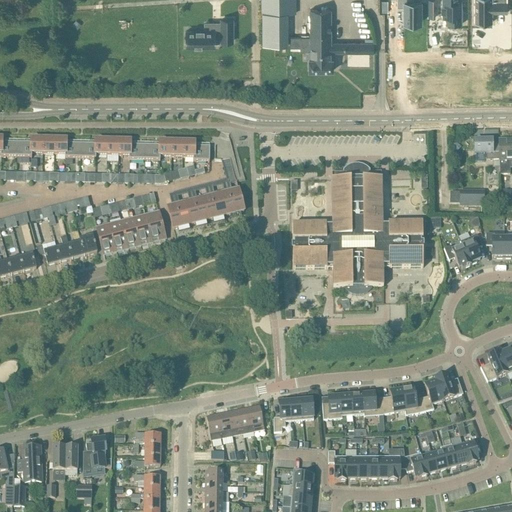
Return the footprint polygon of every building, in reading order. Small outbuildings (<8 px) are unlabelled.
[(262,14),(262,47),(288,46),(288,14),(296,14),(295,0),(261,0),(262,14)] [(407,0),(401,0),(401,13),(406,13),(406,31),(423,31),(423,6),(415,6),(415,0),(407,0)] [(440,0),(441,17),(444,17),(444,23),(461,23),(461,3),(457,3),(457,0),(440,0)] [(474,0),(474,23),(492,23),(491,0),(474,0)] [(331,10),(310,10),(310,51),(305,51),(305,60),(309,60),(309,59),(332,59),(332,54),(374,53),(374,43),(331,42),(331,10)] [(204,31),(204,30),(196,30),(196,31),(187,31),(187,47),(188,47),(214,47),(215,47),(215,40),(222,40),(222,42),(233,42),(233,20),(222,20),(222,22),(222,32),(215,32),(215,31),(204,31)] [(429,35),(428,48),(444,49),(444,35),(429,35)] [(454,44),(444,44),(444,60),(454,60),(454,44)] [(333,59),(332,59),(309,59),(309,60),(309,71),(333,71),(333,59)] [(416,61),(417,87),(443,87),(442,69),(433,69),(433,60),(416,61)] [(1,158),(16,159),(17,143),(2,143),(2,139),(1,158)] [(16,159),(31,159),(32,140),(31,140),(31,143),(17,143),(16,159)] [(31,159),(32,159),(32,155),(43,155),(43,140),(32,140),(31,159)] [(43,155),(54,155),(55,140),(43,140),(43,155)] [(54,155),(65,155),(65,160),(66,160),(66,141),(55,140),(54,155)] [(511,140),(499,141),(499,145),(500,167),(500,176),(510,176),(510,161),(511,161),(511,140)] [(66,160),(81,160),(81,145),(66,144),(66,141),(66,160)] [(81,160),(96,160),(96,141),(95,141),(95,145),(81,145),(81,160)] [(96,160),(96,156),(107,156),(107,142),(96,141),(96,160)] [(492,141),(474,141),(475,155),(475,162),(484,162),(484,155),(486,155),(486,161),(494,161),(494,167),(500,167),(499,145),(492,145),(492,141)] [(107,156),(118,157),(119,142),(107,142),(107,156)] [(118,157),(129,157),(129,161),(130,161),(130,142),(119,142),(118,157)] [(130,161),(145,161),(145,146),(131,146),(131,142),(130,142),(130,161)] [(145,161),(160,162),(160,143),(160,146),(145,146),(145,161)] [(160,162),(160,157),(171,158),(172,143),(160,143),(160,162)] [(171,158),(183,158),(183,143),(172,143),(171,158)] [(183,158),(194,158),(193,162),(194,162),(194,143),(183,143),(183,158)] [(194,162),(209,163),(209,147),(195,147),(195,143),(194,143),(194,162)] [(460,146),(456,143),(452,147),(455,151),(460,146)] [(359,165),(354,165),(350,166),(347,168),(344,171),(344,173),(332,173),(332,180),(332,225),(331,225),(332,225),(332,227),(326,227),(326,226),(327,226),(327,225),(326,225),(292,225),(292,242),(294,242),(294,245),(292,245),(292,251),(294,251),(294,254),(293,254),(293,271),(327,270),(328,270),(327,270),(327,268),(333,268),(333,269),(332,269),(332,270),(333,270),(333,289),(345,289),(345,291),(349,294),(352,296),(356,296),(361,296),(365,295),(368,293),(371,290),(371,288),(383,288),(383,269),(384,269),(383,269),(383,267),(389,267),(389,269),(388,269),(389,269),(423,269),(423,252),(421,252),(421,249),(424,249),(424,243),(421,243),(421,240),(423,240),(422,223),(388,224),(387,224),(388,224),(388,226),(383,227),(382,225),(383,225),(383,224),(382,224),(382,179),(381,180),(381,172),(370,173),(370,171),(366,168),(363,166),(359,165)] [(503,190),(503,199),(511,199),(511,190),(503,190)] [(226,217),(244,212),(238,191),(221,196),(226,217)] [(459,205),(459,207),(484,207),(484,192),(460,192),(460,193),(459,205)] [(209,221),(226,217),(221,196),(203,200),(209,221)] [(191,226),(209,221),(203,200),(186,205),(191,226)] [(186,205),(168,209),(173,231),(191,226),(186,205)] [(152,240),(165,237),(159,214),(146,218),(152,240)] [(140,243),(152,240),(146,218),(134,221),(140,243)] [(432,218),(427,218),(428,229),(438,229),(438,218),(432,218)] [(478,218),(469,218),(471,229),(480,227),(478,218)] [(128,246),(140,243),(134,221),(122,224),(128,246)] [(36,224),(30,225),(35,246),(41,245),(36,224)] [(115,250),(128,246),(122,224),(110,227),(115,250)] [(110,227),(97,230),(103,253),(115,250),(110,227)] [(504,239),(504,235),(486,235),(486,247),(492,247),(492,258),(497,258),(497,260),(504,260),(504,239)] [(462,248),(462,247),(470,266),(471,266),(477,264),(476,262),(480,260),(476,250),(482,248),(477,236),(460,243),(462,248)] [(60,264),(73,261),(69,247),(67,237),(60,239),(63,247),(56,249),(60,264)] [(93,237),(80,240),(85,257),(97,254),(93,237)] [(81,244),(69,247),(73,261),(85,257),(81,244)] [(43,255),(43,253),(44,252),(42,246),(36,248),(38,256),(43,255)] [(462,247),(462,248),(452,252),(451,247),(444,250),(449,262),(455,259),(459,269),(461,268),(462,270),(471,267),(471,266),(470,266),(462,247)] [(44,252),(43,253),(43,255),(47,267),(48,267),(60,264),(56,249),(44,252)] [(33,256),(21,259),(24,273),(37,270),(33,256)] [(21,259),(8,262),(12,276),(24,273),(21,259)] [(8,262),(0,264),(0,279),(12,276),(8,262)] [(511,356),(510,351),(506,353),(505,351),(498,354),(507,375),(511,373),(511,356)] [(488,384),(507,375),(498,354),(496,355),(496,354),(489,356),(490,357),(487,358),(490,364),(480,369),(488,384)] [(463,396),(458,380),(448,384),(446,377),(444,378),(443,377),(437,379),(437,380),(435,381),(443,403),(463,396)] [(429,398),(422,400),(426,413),(434,411),(432,406),(443,403),(435,381),(428,384),(428,385),(425,386),(429,398)] [(402,390),(401,390),(405,414),(406,417),(418,415),(426,413),(422,400),(415,402),(413,389),(409,390),(409,388),(402,390)] [(391,398),(381,400),(383,417),(394,415),(405,414),(401,390),(394,391),(394,393),(390,393),(391,398)] [(374,395),(363,396),(365,418),(379,417),(383,417),(381,400),(375,401),(374,395)] [(363,396),(351,397),(353,417),(364,416),(363,396)] [(351,397),(340,398),(342,418),(346,418),(353,417),(351,397)] [(342,418),(340,398),(328,399),(329,404),(322,405),(323,422),(342,420),(342,418)] [(314,421),(312,401),(301,402),(303,422),(314,421)] [(301,402),(290,403),(292,423),(303,422),(301,402)] [(292,423),(290,403),(279,404),(280,419),(274,420),(274,434),(282,434),(282,429),(285,429),(285,423),(292,423)] [(260,407),(249,410),(254,434),(264,431),(260,407)] [(249,410),(238,412),(243,436),(254,434),(249,410)] [(238,412),(227,414),(232,438),(243,436),(238,412)] [(227,414),(217,416),(222,440),(232,438),(227,414)] [(217,416),(206,418),(211,442),(222,440),(217,416)] [(146,435),(135,435),(134,446),(139,446),(145,446),(160,447),(160,436),(146,436),(146,435)] [(105,453),(106,452),(105,440),(91,442),(92,444),(87,445),(86,445),(87,454),(84,454),(83,469),(92,468),(93,471),(107,470),(111,469),(112,469),(112,460),(104,461),(104,458),(106,458),(105,453)] [(474,444),(463,447),(468,465),(467,465),(468,467),(476,465),(476,464),(479,463),(474,444)] [(160,447),(145,446),(145,457),(160,457),(160,447)] [(442,452),(447,471),(457,468),(451,447),(441,450),(442,452)] [(452,447),(451,447),(457,468),(467,465),(468,465),(463,447),(453,449),(452,447)] [(22,485),(31,484),(30,448),(22,449),(23,462),(18,462),(18,473),(21,473),(22,485)] [(40,448),(30,448),(31,480),(31,484),(42,484),(41,472),(40,448)] [(53,472),(65,472),(65,448),(54,448),(53,472)] [(77,472),(78,448),(65,448),(65,472),(65,477),(77,477),(77,472)] [(3,452),(0,453),(0,470),(2,479),(7,478),(7,481),(5,483),(5,485),(7,487),(9,488),(11,488),(14,488),(14,483),(14,476),(14,457),(5,459),(3,452)] [(442,452),(431,455),(436,474),(447,471),(442,452)] [(224,461),(224,453),(211,453),(211,461),(224,461)] [(335,453),(328,453),(328,465),(334,465),(334,481),(337,481),(337,482),(345,482),(345,458),(335,458),(335,453)] [(266,454),(258,455),(260,462),(268,461),(266,454)] [(420,455),(410,458),(415,479),(418,479),(419,480),(426,478),(420,455)] [(431,455),(421,457),(426,477),(426,476),(436,474),(431,455)] [(160,457),(145,457),(145,463),(134,463),(134,468),(145,469),(145,468),(160,468),(160,457)] [(356,458),(345,458),(345,482),(346,482),(346,481),(356,481),(356,458)] [(367,458),(356,458),(356,481),(367,481),(367,458)] [(378,458),(367,458),(367,481),(378,481),(378,458)] [(389,458),(378,458),(378,481),(388,481),(388,482),(389,482),(389,458)] [(400,458),(389,458),(389,482),(397,482),(397,481),(400,481),(400,458)] [(292,487),(312,489),(313,478),(311,478),(312,472),(293,471),(293,476),(292,487)] [(223,473),(205,473),(205,483),(223,483),(223,473)] [(145,477),(134,476),(133,483),(138,483),(138,488),(144,488),(144,489),(160,489),(160,478),(145,478),(145,477)] [(205,483),(205,494),(223,494),(223,483),(205,483)] [(46,486),(46,499),(55,499),(55,487),(46,486)] [(14,487),(13,507),(25,508),(26,487),(14,487)] [(76,487),(76,500),(91,500),(92,488),(76,487)] [(291,498),(311,500),(312,489),(292,487),(289,487),(289,498),(291,498)] [(160,489),(144,489),(144,493),(140,496),(131,496),(131,500),(140,500),(160,500),(160,489)] [(205,494),(205,504),(222,504),(223,494),(205,494)] [(291,498),(290,509),(310,511),(311,500),(291,498)] [(144,500),(144,511),(159,511),(160,500),(144,500)]
